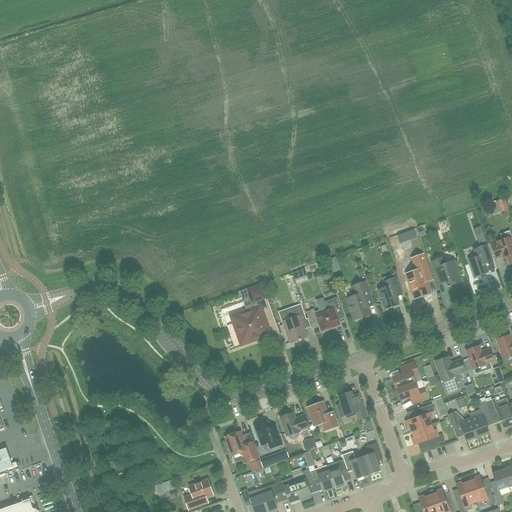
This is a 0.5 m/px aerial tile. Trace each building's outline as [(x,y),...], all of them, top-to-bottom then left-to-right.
[(493,216),(501,213),(509,210),(505,199),(497,202),(489,204),(493,216)] [(486,241),(480,226),(473,229),(478,244),(486,241)] [(491,246),(496,258),(502,256),(503,258),(507,256),(510,264),(511,263),(511,241),(510,237),(497,242),(498,243),(491,246)] [(485,264),(493,261),(487,245),(473,250),(476,257),(469,260),(475,277),(488,272),(485,264)] [(426,283),(432,280),(423,254),(416,257),(412,258),(416,271),(406,274),(415,298),(430,293),(426,283)] [(462,282),(454,261),(446,264),(444,257),(431,262),(436,277),(439,285),(446,283),(447,287),(462,282)] [(384,288),(378,290),(385,308),(392,306),(392,307),(398,304),(396,297),(402,295),(401,289),(396,277),(382,282),(384,288)] [(373,305),(365,282),(352,286),(355,296),(347,299),(355,320),(369,315),(367,307),(373,305)] [(261,284),(247,289),(252,304),(257,302),(267,298),(261,284)] [(334,309),(340,307),(337,298),(324,302),(327,309),(315,313),(313,309),(310,311),(314,322),(317,324),(318,323),(321,332),(340,325),(334,309)] [(306,337),(300,321),(306,319),(301,304),(288,309),(291,319),(283,322),(291,343),(306,337)] [(232,316),(238,334),(240,333),(243,343),(267,335),(263,322),(264,321),(259,307),(246,311),(232,316)] [(511,355),(511,340),(511,341),(509,335),(497,339),(504,358),(511,355)] [(494,361),(490,349),(481,352),(479,346),(467,350),(473,369),(475,373),(477,374),(481,373),(481,371),(480,367),(485,365),(485,364),(494,361)] [(421,367),(434,366),(432,356),(420,358),(421,367)] [(445,387),(457,383),(459,382),(457,375),(465,372),(461,360),(450,364),(448,357),(436,361),(442,381),(445,387)] [(421,380),(414,362),(399,368),(401,374),(392,378),(396,389),(421,380)] [(409,397),(412,404),(427,398),(421,380),(396,389),(400,400),(409,397)] [(351,392),(339,396),(341,404),(337,406),(341,417),(356,411),(359,420),(367,417),(358,394),(352,396),(351,392)] [(511,414),(509,405),(506,398),(497,402),(499,408),(497,409),(504,429),(506,429),(511,426),(511,414)] [(496,411),(492,399),(486,401),(490,413),(496,411)] [(483,416),(490,413),(486,401),(480,403),(480,404),(477,405),(479,410),(469,414),(470,418),(471,418),(477,437),(489,433),(483,416)] [(327,414),(323,402),(308,407),(315,426),(322,423),(325,431),(338,426),(333,412),(327,414)] [(410,427),(412,432),(431,425),(429,420),(432,419),(430,413),(434,412),(432,406),(418,411),(420,416),(406,421),(408,427),(410,427)] [(299,436),(299,432),(299,431),(308,427),(303,416),(295,419),(292,413),(280,417),(287,436),(288,436),(290,439),(293,440),(297,438),(299,436)] [(454,413),(448,415),(453,427),(458,425),(454,413)] [(466,441),(477,437),(471,418),(470,418),(460,422),(466,441)] [(270,448),(282,444),(275,425),(269,428),(267,422),(255,426),(262,445),(268,443),(270,448)] [(433,431),(431,425),(412,432),(414,438),(412,439),(414,445),(429,439),(430,445),(444,440),(442,434),(438,436),(436,430),(433,431)] [(232,455),(239,452),(243,456),(246,455),(248,462),(257,459),(252,445),(245,447),(240,432),(238,432),(237,431),(232,432),(232,434),(226,437),(232,455)] [(368,454),(362,457),(368,475),(380,471),(375,458),(381,456),(376,443),(365,447),(368,454)] [(327,445),(320,448),(323,455),(324,457),(330,455),(329,452),(327,445)] [(0,472),(1,472),(2,476),(22,471),(20,463),(15,465),(11,447),(0,449),(0,472)] [(368,475),(362,457),(350,461),(347,453),(342,455),(343,459),(347,468),(352,466),(356,479),(368,475)] [(308,467),(315,465),(312,459),(306,461),(308,467)] [(343,459),(327,465),(329,471),(334,487),(336,487),(336,489),(345,486),(344,484),(345,483),(345,482),(341,472),(347,470),(347,468),(343,459)] [(261,468),(259,461),(248,464),(251,472),(261,468)] [(328,471),(326,465),(310,471),(313,482),(319,479),(324,491),(334,487),(329,471),(328,471)] [(511,485),(511,466),(503,470),(509,486),(511,485)] [(313,482),(310,471),(309,469),(303,472),(303,474),(293,478),(300,499),(302,499),(302,501),(311,498),(310,496),(311,495),(307,484),(313,482)] [(498,490),(509,486),(503,470),(492,474),(498,490)] [(279,472),(272,474),(276,483),(279,494),(286,492),(290,503),(291,503),(292,505),(300,502),(299,500),(300,499),(293,478),(283,481),(279,472)] [(474,480),(469,482),(475,501),(481,499),(482,502),(488,500),(490,505),(495,503),(490,488),(484,490),(479,476),(473,478),(474,480)] [(191,494),(184,497),(189,510),(208,503),(206,497),(213,495),(207,479),(189,486),(191,494)] [(463,484),(462,482),(456,484),(461,499),(456,500),(459,511),(466,511),(466,510),(472,508),(470,503),(475,501),(469,482),(463,484)] [(273,496),(279,494),(276,483),(259,489),(267,511),(268,511),(270,511),(277,510),(276,508),(278,508),(273,496)] [(247,490),(241,492),(246,506),(252,504),(254,511),(265,511),(266,511),(267,511),(259,489),(248,493),(247,490)] [(436,511),(455,511),(452,502),(447,504),(442,489),(436,491),(436,494),(431,496),(436,511)] [(498,505),(504,503),(500,492),(494,494),(498,505)] [(424,511),(423,511),(436,511),(431,496),(425,498),(425,495),(418,498),(424,511)] [(30,499),(0,509),(0,511),(38,511),(39,511),(33,508),(30,499)]
